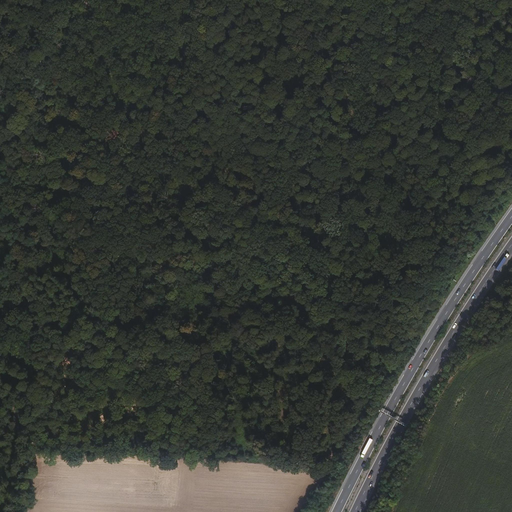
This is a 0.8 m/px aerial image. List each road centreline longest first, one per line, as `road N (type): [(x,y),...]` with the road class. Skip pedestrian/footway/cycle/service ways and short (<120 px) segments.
road 1 (trunk): [(511,221),(413,361),(337,511)]
road 2 (trunk): [(355,511),(412,399),(511,245)]
road 3 (track): [(25,511),(36,406),(30,218)]
road 4 (track): [(47,0),(45,57),(27,137),(30,218)]
